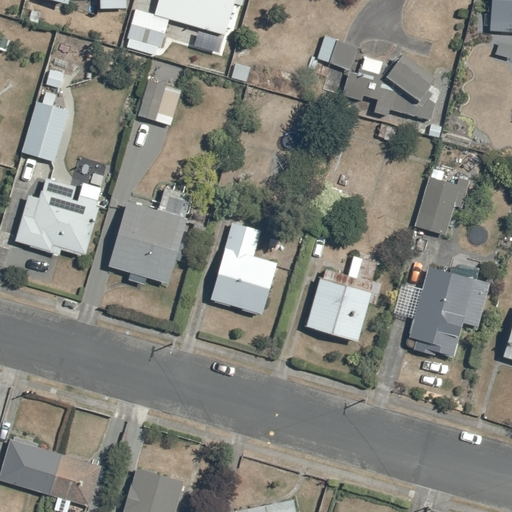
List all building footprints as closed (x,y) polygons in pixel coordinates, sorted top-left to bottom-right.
[(54,0),(75,5),(101,8),(127,9),(126,0),(54,0)] [(179,4),(161,0),(158,0),(156,11),(177,16),(179,4)] [(511,0),(487,0),(487,27),(511,27),(511,0)] [(172,18),(136,9),(129,39),(164,48),(172,18)] [(351,71),(358,45),(327,36),(320,62),(351,71)] [(357,72),(350,98),(366,103),(368,96),(379,99),(375,112),(391,116),(393,110),(433,120),(442,85),(434,83),(439,65),(402,55),(399,67),(367,56),(362,73),(357,72)] [(61,88),(64,72),(47,69),(43,84),(61,88)] [(183,90),(149,80),(139,115),(172,125),(183,90)] [(70,111),(37,102),(24,152),(56,161),(70,111)] [(460,186),(431,177),(416,225),(445,234),(460,186)] [(83,188),(49,178),(42,200),(30,196),(18,241),(62,254),(64,249),(85,255),(105,188),(84,182),(83,188)] [(188,194),(163,187),(157,209),(128,202),(112,267),(130,272),(128,280),(143,284),(145,277),(172,284),(189,216),(182,214),(188,194)] [(261,229),(232,221),(211,299),(266,314),(280,262),(254,255),(261,229)] [(380,261),(353,254),(347,276),(374,284),(380,261)] [(491,283),(430,267),(408,347),(434,354),(435,351),(456,357),(465,323),(479,326),(491,283)] [(374,293),(321,278),(308,327),(361,341),(374,293)] [(424,288),(401,282),(394,311),(416,317),(424,288)] [(103,466),(12,438),(0,477),(57,495),(53,508),(65,511),(66,511),(70,500),(91,506),(103,466)] [(175,511),(184,481),(136,468),(124,511),(175,511)] [(298,511),(296,500),(221,511),(298,511)]
